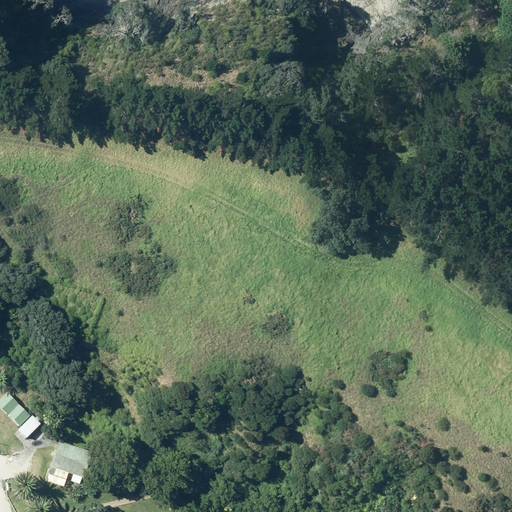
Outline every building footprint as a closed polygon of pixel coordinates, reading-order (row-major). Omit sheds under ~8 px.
[(0,409),(6,415),(17,404),(8,394),(0,401),(0,409)] [(19,426),(29,416),(18,405),(8,415),(19,426)] [(31,416),(17,430),(26,438),(40,424),(31,416)] [(91,451),(58,441),(50,467),(49,466),(45,481),(64,487),(66,479),(76,483),(77,477),(83,479),(91,451)] [(126,478),(127,472),(119,469),(116,478),(124,480),(125,477),(126,478)]
